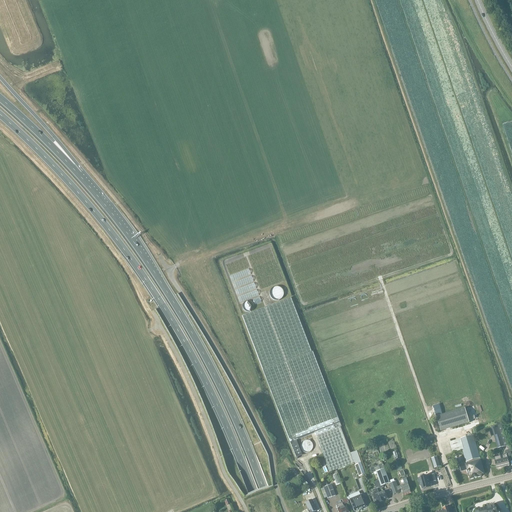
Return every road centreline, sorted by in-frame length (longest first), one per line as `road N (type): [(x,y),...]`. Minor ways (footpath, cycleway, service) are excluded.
road 1 (trunk): [(0,114),(85,200),(162,305),(208,386),(260,511)]
road 2 (trunk): [(273,511),(193,334),(78,173)]
road 3 (tertiary): [(383,511),(511,476)]
road 4 (trunk): [(78,173),(0,76)]
